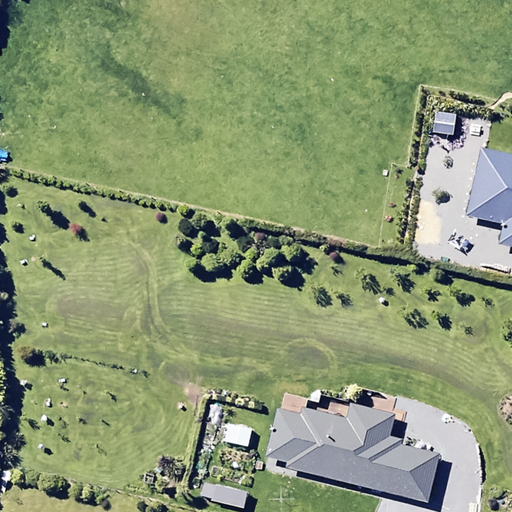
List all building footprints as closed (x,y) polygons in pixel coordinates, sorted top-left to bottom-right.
[(436,111),(433,131),(453,134),(456,114),(436,111)] [(511,153),(482,147),(467,215),(502,223),(497,245),(511,248),(511,153)] [(276,407),(264,455),(286,461),(284,466),(430,503),(442,453),(389,440),(395,415),(351,404),(348,416),(301,405),(299,413),(276,407)] [(254,428),(229,422),(225,441),(250,447),(254,428)] [(249,490),(206,480),(201,498),(245,508),(249,490)]
